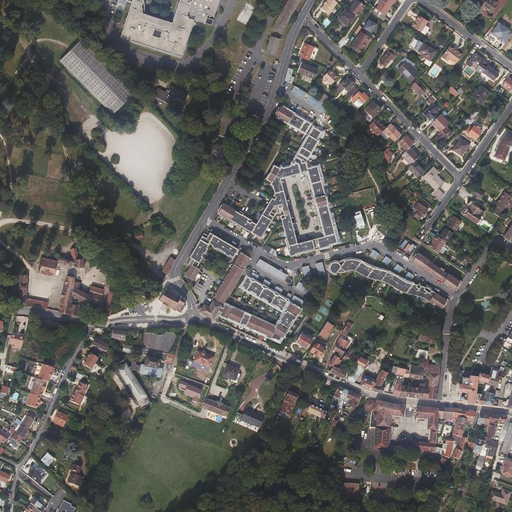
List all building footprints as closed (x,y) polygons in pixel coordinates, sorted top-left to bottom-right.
[(132,0),(132,3),(121,37),(128,39),(129,36),(131,37),(130,40),(172,54),(173,51),(175,51),(174,55),(182,57),(194,20),(207,24),(210,16),(214,17),(219,0),(132,0)] [(299,0),(287,0),(273,28),(282,33),(299,0)] [(337,2),(334,0),(327,0),(326,2),(325,2),(324,4),(321,8),(328,14),(337,2)] [(365,6),(357,0),(355,0),(348,8),(357,16),(360,13),(359,12),(361,10),(365,6)] [(385,13),(393,0),(379,0),(375,6),(385,13)] [(497,3),(491,0),(479,0),(478,3),(490,12),(497,3)] [(255,7),(246,3),(225,41),(234,46),(255,7)] [(354,17),(345,9),(339,17),(344,22),(343,22),(347,26),(354,17)] [(416,18),(418,14),(409,10),(407,14),(416,18)] [(427,22),(418,16),(416,20),(417,21),(412,28),(420,33),(424,27),(427,22)] [(376,25),(369,20),(363,28),(370,33),(376,25)] [(73,32),(65,24),(61,29),(69,36),(73,32)] [(510,37),(498,29),(492,37),(504,46),(510,37)] [(370,38),(360,31),(350,47),(359,53),(370,38)] [(280,38),(271,36),(266,53),(275,55),(280,38)] [(65,56),(60,61),(114,114),(136,92),(82,38),(65,56)] [(372,39),(370,38),(359,53),(361,55),(372,39)] [(423,43),(419,40),(415,46),(416,46),(415,49),(418,51),(423,43)] [(314,47),(305,43),(300,55),(309,59),(314,47)] [(435,51),(423,43),(418,51),(422,54),(422,55),(427,58),(429,60),(435,51)] [(456,52),(449,47),(441,58),(447,62),(449,59),(456,64),(462,55),(457,51),(456,52)] [(399,53),(391,48),(379,63),(384,67),(391,59),(393,60),(399,53)] [(46,65),(51,70),(53,68),(58,63),(60,61),(65,56),(59,51),(46,65)] [(480,59),(475,55),(474,57),(470,61),(472,63),(481,69),(486,62),(480,59)] [(407,65),(404,62),(401,65),(406,69),(410,74),(409,75),(406,77),(410,81),(418,73),(416,70),(409,63),(407,65)] [(58,63),(53,68),(56,71),(58,73),(63,68),(58,63)] [(317,69),(301,63),(298,72),(313,78),(317,69)] [(490,69),(485,65),(483,67),(480,71),(482,73),(490,79),(495,72),(490,69)] [(47,80),(56,71),(53,68),(51,70),(47,74),(45,76),(47,80)] [(337,78),(330,70),(329,70),(322,77),(330,85),(337,78)] [(391,76),(385,71),(379,77),(385,82),(391,76)] [(354,85),(347,77),(340,84),(348,92),(354,85)] [(511,86),(511,80),(508,77),(502,85),(509,90),(511,86)] [(420,82),(417,79),(410,86),(420,96),(425,91),(422,88),(420,89),(417,85),(420,82)] [(490,92),(480,85),(472,96),(481,103),(490,92)] [(188,94),(172,86),(168,93),(158,88),(157,90),(152,87),(149,93),(169,104),(171,99),(174,100),(176,98),(184,102),(188,94)] [(358,89),(355,86),(346,94),(346,95),(349,98),(358,89)] [(458,95),(450,87),(447,89),(456,97),(458,95)] [(362,95),(358,92),(352,98),(355,102),(358,99),(362,104),(368,98),(363,93),(362,95)] [(327,99),(324,96),(321,98),(320,98),(318,100),(322,104),(327,99)] [(362,104),(358,99),(355,102),(354,103),(358,108),(362,104)] [(293,102),(291,101),(286,109),(284,108),(283,108),(283,109),(286,111),(289,113),(290,112),(288,110),(293,102)] [(380,110),(372,102),(365,109),(373,117),(380,110)] [(430,119),(433,121),(438,117),(435,114),(438,111),(431,104),(422,113),(428,118),(429,117),(430,119)] [(285,122),(287,123),(293,114),(290,112),(289,113),(286,111),(283,109),(283,108),(281,107),(275,116),(278,118),(278,117),(281,119),(285,121),(285,122)] [(287,123),(293,127),(298,117),(293,114),(287,123)] [(438,117),(433,121),(432,122),(440,131),(449,123),(440,114),(438,117)] [(293,127),(299,130),(304,121),(298,117),(293,127)] [(380,121),(376,118),(369,126),(372,129),(379,122),(380,121)] [(304,121),(299,130),(305,134),(310,124),(304,121)] [(475,139),(468,133),(465,131),(472,124),(470,121),(459,132),(473,142),(475,139)] [(378,135),(383,130),(386,128),(382,124),(381,125),(379,122),(372,129),(378,135)] [(390,124),(386,128),(383,130),(389,136),(395,131),(390,127),(391,125),(390,124)] [(473,125),(468,133),(475,139),(481,131),(473,125)] [(184,132),(179,126),(174,131),(184,142),(188,138),(183,132),(184,132)] [(313,127),(308,136),(317,141),(319,136),(320,137),(323,132),(318,129),(317,130),(313,127)] [(452,133),(445,127),(438,134),(435,138),(438,142),(442,139),(444,141),(452,133)] [(398,134),(395,131),(389,136),(394,141),(401,135),(399,133),(398,134)] [(406,151),(408,148),(409,148),(413,144),(405,135),(398,142),(406,151)] [(511,148),(511,139),(505,135),(500,142),(495,156),(503,160),(507,151),(509,151),(511,150),(511,149),(511,148)] [(304,142),(314,147),(318,141),(317,141),(308,136),(304,142)] [(366,148),(372,142),(370,139),(364,145),(366,148)] [(467,144),(460,139),(452,150),(458,154),(462,148),(464,149),(467,144)] [(304,142),(301,148),(310,153),(314,147),(304,142)] [(221,146),(216,144),(215,146),(213,145),(211,145),(210,153),(222,156),(224,148),(220,147),(221,146)] [(307,159),(310,153),(301,148),(297,154),(307,159)] [(393,155),(387,148),(380,156),(388,163),(391,161),(389,159),(393,155)] [(413,153),(408,148),(406,151),(401,155),(410,165),(414,161),(418,157),(414,152),(413,153)] [(298,164),(299,172),(303,171),(304,173),(307,172),(307,169),(305,163),(295,157),(293,162),(298,164)] [(423,171),(414,161),(410,165),(408,168),(417,177),(423,171)] [(293,162),(290,166),(292,173),(299,172),(298,164),(293,162)] [(283,168),(285,175),(292,173),(290,166),(283,168)] [(318,166),(307,169),(307,172),(308,176),(318,173),(320,173),(318,166)] [(274,167),(270,173),(279,178),(280,177),(280,176),(285,175),(283,168),(280,167),(279,170),(274,167)] [(437,173),(432,167),(423,177),(435,190),(442,183),(435,175),(437,173)] [(270,185),(272,186),(279,184),(278,180),(279,179),(279,178),(270,173),(266,179),(271,182),(270,185)] [(319,177),(318,173),(308,176),(309,180),(307,180),(308,184),(322,181),(321,177),(319,177)] [(323,185),(322,181),(308,184),(309,188),(311,188),(312,192),(322,189),(321,185),(323,185)] [(274,193),(281,192),(279,184),(272,186),(274,193)] [(484,194),(474,186),(471,191),(481,198),(484,194)] [(323,193),(322,189),(312,192),(313,196),(311,197),(312,200),(314,200),(324,197),(326,197),(325,193),(323,193)] [(276,201),(283,199),(281,192),(274,193),(271,198),(276,201)] [(511,205),(511,198),(503,193),(497,203),(493,200),(490,205),(505,215),(506,215),(511,205)] [(276,201),(271,198),(268,203),(274,207),(275,205),(277,205),(278,209),(285,207),(283,199),(276,201)] [(235,201),(233,199),(229,206),(226,205),(226,206),(225,207),(228,208),(232,211),(232,210),(233,209),(231,207),(235,201)] [(317,210),(317,214),(328,211),(327,208),(329,207),(328,203),(326,204),(315,206),(314,207),(315,210),(317,210)] [(426,209),(418,203),(413,210),(416,213),(414,216),(418,219),(420,216),(422,216),(426,209)] [(227,219),(229,221),(235,211),(232,210),(232,211),(228,208),(225,207),(226,206),(223,204),(217,214),(220,215),(221,215),(224,217),(227,218),(227,219)] [(484,211),(472,204),(469,209),(466,208),(462,214),(473,222),(478,214),(481,216),(484,211)] [(265,209),(262,215),(271,220),(274,214),(271,212),(265,209)] [(239,213),(235,211),(229,221),(233,223),(232,224),(235,225),(243,213),(240,211),(239,213)] [(318,222),(332,219),(331,215),(329,216),(328,211),(317,214),(319,218),(317,219),(318,222)] [(243,213),(235,225),(239,227),(243,228),(248,219),(245,217),(246,215),(243,213)] [(280,216),(282,223),(289,222),(287,214),(280,216)] [(481,216),(478,214),(473,222),(477,224),(482,217),(481,216)] [(258,221),(268,226),(269,224),(271,220),(262,215),(258,221)] [(461,222),(452,216),(446,225),(455,231),(461,222)] [(248,219),(243,228),(242,229),(245,231),(246,230),(251,233),(255,227),(256,225),(251,222),(252,221),(248,219)] [(320,225),(321,229),(331,226),(330,223),(333,222),(332,219),(318,222),(319,226),(320,225)] [(256,225),(255,227),(264,232),(268,226),(258,221),(256,225)] [(291,229),(289,222),(282,223),(284,231),(291,229)] [(511,223),(511,224),(511,225),(505,235),(504,234),(502,237),(511,243),(511,223)] [(323,236),(326,236),(333,234),(332,230),(334,230),(333,226),(331,226),(321,229),(320,229),(321,233),(322,233),(323,236)] [(255,227),(251,233),(260,239),(264,232),(255,227)] [(438,237),(446,243),(452,234),(444,228),(438,237)] [(291,229),(284,231),(286,238),(293,237),(291,229)] [(212,236),(213,235),(212,234),(210,234),(209,233),(207,236),(203,234),(200,240),(207,244),(212,236)] [(333,234),(326,236),(328,245),(338,242),(336,233),(333,234)] [(207,244),(209,245),(213,248),(218,240),(219,239),(213,235),(212,236),(207,244)] [(329,246),(328,245),(326,236),(323,236),(315,238),(318,249),(329,246)] [(295,243),(293,237),(286,238),(284,239),(286,246),(295,243)] [(438,254),(446,243),(438,237),(430,248),(438,254)] [(213,248),(219,252),(224,243),(225,242),(219,239),(218,240),(213,248)] [(207,244),(200,240),(198,242),(196,246),(205,252),(209,245),(207,244)] [(306,241),(302,242),(305,253),(313,251),(311,242),(306,243),(306,241)] [(224,243),(219,252),(225,255),(230,247),(231,246),(225,242),(224,243)] [(295,246),(298,255),(305,253),(302,242),(299,242),(300,245),(295,246)] [(295,246),(295,243),(286,246),(287,251),(289,251),(290,255),(293,255),(293,256),(298,255),(295,246)] [(262,249),(275,255),(277,250),(265,244),(262,249)] [(205,252),(196,246),(194,249),(192,252),(202,258),(205,252)] [(230,247),(225,255),(232,259),(237,251),(238,249),(231,246),(230,247)] [(70,251),(72,260),(79,259),(76,248),(70,251)] [(189,258),(190,259),(193,260),(198,263),(202,258),(192,252),(191,254),(189,258)] [(240,253),(236,258),(246,264),(249,258),(240,253)] [(422,270),(428,261),(425,259),(419,255),(420,255),(417,253),(411,262),(422,270),(422,269),(422,270)] [(58,259),(55,261),(56,262),(64,263),(63,266),(70,267),(71,265),(74,265),(74,268),(84,266),(84,259),(79,259),(72,260),(71,260),(70,261),(65,260),(66,258),(60,258),(58,259)] [(236,258),(233,264),(242,270),(246,264),(236,258)] [(56,262),(55,261),(43,259),(40,272),(53,275),(56,262)] [(344,260),(339,268),(344,271),(345,271),(347,268),(353,260),(351,259),(348,259),(344,260)] [(196,268),(198,263),(193,260),(189,267),(188,269),(197,274),(199,270),(197,269),(196,268)] [(339,268),(344,260),(342,261),(340,262),(338,263),(336,263),(332,264),(330,264),(332,265),(329,269),(335,273),(339,268)] [(353,260),(347,268),(349,270),(353,271),(360,262),(356,261),(354,260),(353,260)] [(429,274),(434,266),(428,261),(422,270),(429,274)] [(360,275),(360,274),(366,266),(362,263),(360,262),(353,271),(360,275)] [(233,264),(229,270),(238,276),(242,270),(233,264)] [(369,267),(366,266),(360,274),(362,276),(366,277),(367,276),(372,268),(369,267)] [(429,274),(435,278),(441,270),(434,266),(429,274)] [(372,268),(367,276),(372,279),(373,279),(374,278),(379,270),(378,270),(372,268)] [(197,274),(188,269),(187,272),(186,271),(184,275),(186,276),(186,275),(192,279),(191,280),(193,281),(197,274)] [(226,276),(235,282),(238,276),(229,270),(226,276)] [(381,270),(379,270),(374,278),(376,280),(380,281),(380,280),(386,272),(385,271),(381,270)] [(441,283),(447,275),(441,270),(435,278),(441,283)] [(245,290),(255,274),(252,272),(249,277),(250,278),(249,280),(245,278),(240,287),(245,290)] [(380,280),(386,284),(393,275),(388,273),(386,272),(380,280)] [(251,294),(257,285),(253,282),(254,280),(255,281),(258,276),(255,274),(245,290),(251,294)] [(447,275),(441,283),(452,291),(454,289),(458,282),(455,280),(455,281),(449,276),(447,274),(447,275)] [(27,276),(21,275),(19,303),(47,309),(48,302),(26,298),(27,276)] [(393,275),(386,284),(390,287),(392,288),(398,278),(393,275)] [(74,277),(66,276),(64,285),(63,286),(59,303),(60,304),(58,311),(77,315),(78,306),(72,305),(73,297),(86,303),(87,301),(99,305),(103,289),(91,286),(88,295),(79,291),(80,282),(74,281),(74,277)] [(235,282),(226,276),(222,282),(231,288),(234,283),(235,282)] [(398,278),(392,288),(398,291),(399,290),(405,282),(400,280),(398,278)] [(251,294),(257,297),(267,281),(264,280),(261,285),(262,285),(261,287),(257,285),(251,294)] [(257,297),(263,301),(269,291),(265,289),(266,287),(267,288),(270,283),(267,281),(257,297)] [(231,288),(222,282),(218,288),(228,294),(229,292),(231,288)] [(411,284),(405,282),(399,290),(403,293),(405,293),(411,284)] [(411,284),(405,293),(410,294),(413,295),(419,286),(417,284),(416,285),(411,284)] [(419,286),(413,295),(416,296),(418,297),(418,296),(420,297),(428,286),(425,285),(423,287),(419,286)] [(269,304),(279,288),(276,286),(273,291),(274,292),(273,294),(269,291),(263,301),(269,304)] [(428,302),(434,293),(431,290),(432,289),(428,286),(420,297),(428,302)] [(170,289),(168,288),(164,294),(163,294),(162,296),(163,296),(159,303),(160,303),(161,302),(164,304),(163,305),(167,307),(167,306),(173,309),(172,310),(176,312),(176,311),(180,313),(179,314),(180,315),(185,307),(183,305),(186,301),(182,299),(183,298),(182,297),(181,298),(177,296),(178,295),(177,294),(176,295),(173,293),(174,292),(173,291),(172,292),(169,290),(170,289)] [(227,295),(228,294),(218,288),(215,293),(224,300),(227,295)] [(275,308),(281,298),(277,296),(278,294),(279,295),(282,290),(279,288),(269,304),(275,308)] [(110,292),(110,291),(103,317),(110,315),(116,293),(110,292)] [(224,300),(215,293),(211,300),(212,301),(220,306),(221,304),(224,300)] [(434,293),(428,302),(431,303),(437,307),(437,308),(439,310),(445,301),(446,300),(443,299),(436,295),(437,294),(434,293)] [(281,311),(287,302),(285,301),(281,298),(275,308),(281,311)] [(204,305),(200,311),(212,319),(217,311),(220,307),(220,306),(212,301),(209,307),(204,305)] [(287,309),(286,311),(296,317),(300,310),(290,304),(287,308),(288,308),(287,309)] [(220,316),(226,318),(230,310),(223,307),(223,308),(221,313),(220,316)] [(233,321),(237,313),(230,310),(226,318),(233,321)] [(284,312),(282,316),(292,322),(296,317),(286,311),(285,312),(284,312)] [(239,324),(243,316),(237,313),(233,321),(239,324)] [(239,324),(245,327),(249,318),(243,316),(239,324)] [(292,322),(282,316),(279,320),(280,321),(279,322),(288,328),(292,322)] [(249,318),(245,327),(251,330),(255,321),(249,318)] [(258,333),(261,324),(255,321),(251,330),(258,333)] [(333,325),(328,321),(321,332),(319,334),(325,338),(333,325)] [(279,322),(274,329),(284,335),(288,328),(279,322)] [(264,336),(268,327),(261,324),(258,333),(264,336)] [(270,338),(274,330),(270,328),(268,327),(264,336),(270,338)] [(274,329),(274,330),(270,338),(274,340),(274,339),(279,341),(281,337),(282,338),(284,335),(274,329)] [(433,331),(421,329),(418,341),(430,343),(433,331)] [(126,333),(113,331),(111,339),(125,341),(126,333)] [(312,340),(301,333),(295,342),(306,349),(312,340)] [(24,339),(12,335),(9,344),(22,348),(24,339)] [(336,343),(343,347),(346,342),(339,338),(336,343)] [(108,346),(95,339),(92,345),(107,352),(108,346)] [(326,349),(316,343),(311,351),(321,357),(326,349)] [(336,354),(335,355),(339,358),(346,349),(343,347),(336,343),(333,350),(335,351),(334,353),(336,354)] [(123,356),(139,358),(142,359),(144,349),(139,348),(139,349),(119,345),(117,354),(123,356)] [(417,373),(423,374),(424,374),(426,363),(427,352),(418,349),(415,357),(421,360),(418,366),(411,366),(410,372),(417,373)] [(351,356),(348,361),(351,362),(356,364),(361,357),(352,354),(353,352),(349,350),(346,354),(351,356)] [(213,358),(198,352),(194,361),(209,367),(213,358)] [(98,359),(90,354),(84,365),(92,370),(98,359)] [(339,359),(339,358),(335,355),(329,364),(333,366),(339,359)] [(361,357),(356,364),(363,368),(367,360),(361,357)] [(118,374),(124,382),(134,397),(133,398),(136,403),(138,402),(142,410),(152,403),(142,388),(131,372),(132,371),(140,372),(140,374),(160,378),(162,370),(158,369),(159,361),(147,358),(145,366),(141,366),(136,365),(136,363),(132,362),(131,367),(128,368),(126,364),(118,370),(120,373),(118,374)] [(428,384),(437,385),(440,359),(435,358),(435,363),(434,364),(434,367),(432,367),(432,370),(429,370),(429,375),(428,384)] [(434,364),(426,363),(424,374),(429,375),(429,370),(432,370),(432,367),(434,367),(434,364)] [(363,368),(356,364),(353,369),(359,373),(363,368)] [(489,375),(487,383),(494,384),(491,393),(494,394),(495,390),(499,377),(496,377),(501,366),(501,365),(499,364),(497,369),(491,367),(489,375)] [(42,365),(37,379),(46,382),(48,383),(49,379),(50,379),(52,373),(51,373),(53,368),(42,365)] [(238,370),(226,366),(223,376),(231,379),(234,381),(237,374),(238,370)] [(338,369),(333,366),(328,372),(335,375),(342,378),(346,372),(342,370),(339,368),(338,369)] [(398,368),(396,376),(395,379),(398,380),(399,384),(402,383),(404,377),(406,370),(398,368)] [(359,373),(353,369),(346,380),(353,383),(359,373)] [(374,385),(380,386),(385,377),(388,373),(381,370),(378,374),(376,380),(375,383),(374,385)] [(478,376),(477,380),(487,383),(489,375),(479,372),(478,376)] [(239,375),(237,374),(234,381),(231,379),(230,382),(236,384),(239,375)] [(372,391),(374,385),(375,383),(370,381),(371,378),(364,375),(359,385),(368,389),(372,391)] [(466,402),(476,404),(480,396),(481,394),(476,393),(477,380),(478,376),(469,375),(469,378),(462,377),(461,384),(458,384),(458,392),(460,393),(460,400),(463,400),(466,400),(466,402)] [(46,382),(37,379),(35,379),(30,394),(41,397),(43,391),(44,391),(46,386),(45,385),(46,382)] [(87,386),(79,383),(74,394),(72,394),(69,402),(79,406),(84,397),(83,396),(87,386)] [(393,394),(398,395),(401,386),(402,383),(399,384),(396,384),(393,394)] [(428,388),(427,399),(435,399),(437,385),(428,384),(428,388)] [(384,388),(380,386),(374,385),(372,391),(378,392),(382,393),(384,388)] [(401,386),(398,395),(398,396),(405,397),(407,387),(401,386)] [(332,400),(338,402),(340,396),(343,389),(341,388),(338,387),(332,400)] [(414,387),(407,387),(405,397),(413,397),(414,387)] [(428,388),(414,387),(413,397),(427,399),(428,388)] [(340,396),(338,402),(336,409),(338,410),(336,417),(339,418),(343,403),(344,398),(345,398),(348,391),(346,391),(343,389),(340,396)] [(348,391),(345,398),(348,399),(346,405),(348,406),(354,409),(360,397),(357,395),(348,391)] [(298,396),(288,392),(279,412),(289,416),(298,396)] [(494,394),(491,393),(486,392),(484,397),(480,396),(476,404),(483,404),(484,404),(492,405),(494,394)] [(41,397),(30,394),(29,394),(26,406),(37,409),(41,397)] [(216,403),(205,399),(201,408),(208,410),(223,416),(223,415),(226,407),(221,405),(216,403)] [(389,404),(376,401),(371,412),(369,428),(375,428),(373,447),(387,448),(390,416),(402,417),(403,406),(389,404)] [(323,412),(310,406),(307,411),(320,417),(320,418),(323,420),(325,416),(322,414),(323,412)] [(303,410),(298,408),(295,415),(300,417),(303,410)] [(436,442),(438,418),(438,409),(416,408),(415,418),(427,419),(427,430),(430,430),(429,444),(413,443),(412,450),(435,452),(436,442)] [(438,409),(438,418),(442,419),(442,416),(457,418),(456,423),(465,426),(465,423),(466,420),(464,420),(465,412),(460,411),(460,410),(442,409),(442,410),(438,409)] [(252,413),(246,410),(243,416),(237,413),(234,419),(240,422),(241,420),(260,428),(264,419),(251,414),(252,413)] [(464,420),(466,420),(472,422),(475,413),(474,413),(465,412),(464,420)] [(18,425),(19,426),(27,431),(34,417),(27,413),(21,422),(16,419),(14,422),(18,425)] [(68,417),(59,413),(54,423),(63,427),(68,417)] [(489,416),(487,425),(488,425),(488,424),(492,424),(491,426),(495,428),(496,425),(498,425),(500,417),(493,416),(489,416)] [(506,418),(500,417),(498,425),(504,425),(506,418)] [(465,426),(456,423),(454,430),(463,433),(465,426)] [(441,437),(448,439),(452,426),(445,424),(441,437)] [(511,425),(508,424),(503,441),(499,453),(511,457),(511,425)] [(16,434),(22,439),(27,431),(19,426),(16,431),(14,430),(14,429),(12,427),(9,431),(12,433),(13,432),(16,434)] [(492,438),(494,432),(487,430),(485,436),(492,438)] [(16,448),(22,439),(16,434),(11,439),(9,443),(16,448)] [(452,435),(451,440),(452,441),(455,442),(458,443),(461,437),(452,435)] [(466,439),(462,437),(462,438),(457,449),(455,449),(452,457),(458,459),(464,445),(466,439)] [(452,444),(452,441),(451,440),(450,440),(450,439),(448,439),(445,439),(445,445),(443,444),(442,449),(446,449),(445,457),(446,457),(450,459),(452,446),(452,444)] [(483,451),(484,448),(481,447),(482,442),(482,441),(476,440),(475,444),(473,449),(471,452),(479,455),(480,450),(483,451)] [(442,449),(443,444),(436,442),(435,452),(435,453),(435,454),(441,455),(442,449)] [(490,450),(492,444),(486,443),(482,442),(481,447),(484,448),(485,449),(487,449),(490,450)] [(496,445),(492,444),(490,450),(487,449),(486,455),(493,457),(496,445)] [(54,460),(47,454),(41,461),(48,467),(54,460)] [(483,459),(478,457),(475,466),(480,468),(483,459)] [(511,470),(511,461),(506,459),(501,475),(510,478),(511,470)] [(69,469),(81,473),(82,467),(71,464),(69,469)] [(42,473),(34,467),(27,475),(38,483),(43,477),(41,475),(42,473)] [(488,473),(481,470),(479,476),(486,479),(488,473)] [(10,476),(0,471),(0,481),(6,484),(10,476)] [(83,478),(70,473),(67,483),(80,487),(83,478)] [(301,475),(297,473),(293,480),(298,482),(301,475)] [(360,482),(335,479),(333,495),(358,498),(360,482)] [(510,492),(501,489),(500,494),(491,491),(487,500),(506,506),(510,492)] [(41,511),(43,511),(46,509),(33,499),(31,503),(30,504),(41,511)] [(57,511),(73,511),(75,508),(70,506),(71,504),(63,500),(57,511)]
